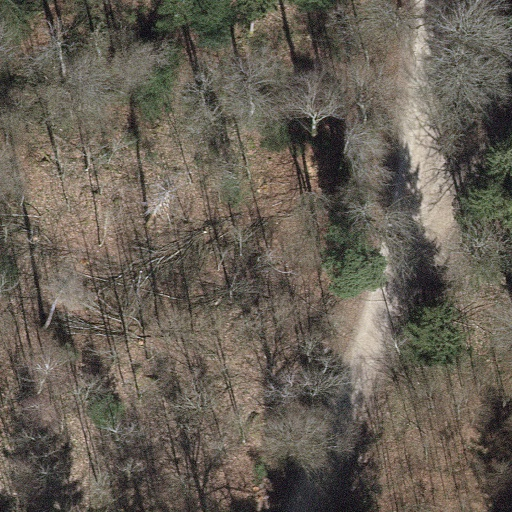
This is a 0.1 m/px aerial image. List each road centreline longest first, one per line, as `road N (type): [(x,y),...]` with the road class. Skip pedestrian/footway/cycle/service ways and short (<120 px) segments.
road 1 (track): [(299,511),(402,280),(434,36),(429,0)]
road 2 (track): [(511,134),(402,280)]
